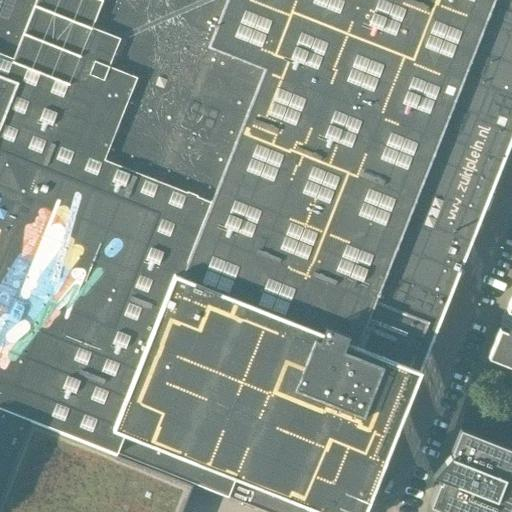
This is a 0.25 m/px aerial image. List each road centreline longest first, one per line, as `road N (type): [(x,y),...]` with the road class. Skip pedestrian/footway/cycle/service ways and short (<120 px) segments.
road 1 (unknown): [(206,500),(239,452),(350,200),(289,184)]
road 2 (unclassified): [(511,155),(378,511)]
road 3 (unclassified): [(234,511),(185,501),(0,427)]
road 4 (unclassified): [(73,0),(0,186)]
